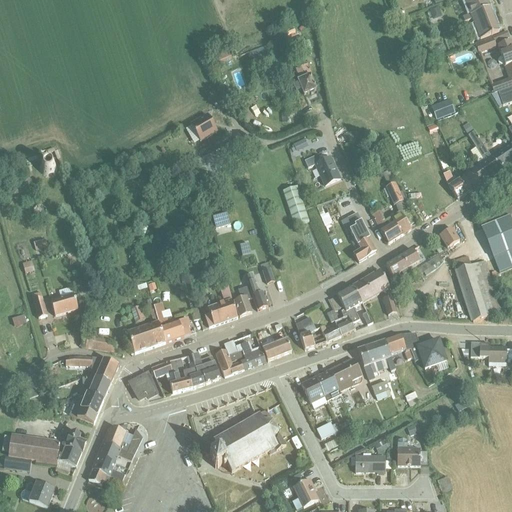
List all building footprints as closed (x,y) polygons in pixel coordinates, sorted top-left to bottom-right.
[(471,16),(463,19),(465,23),(473,20),(475,25),(472,26),(475,33),(477,32),(481,41),(499,34),(490,10),(486,0),(466,0),(465,1),(471,16)] [(440,6),(432,9),(436,19),(444,16),(440,6)] [(298,28),(291,31),(295,40),(302,37),(298,28)] [(492,38),(477,43),(480,53),(479,54),(496,48),(494,44),(509,39),(507,33),(492,38)] [(288,46),(292,58),(309,51),(304,40),(288,46)] [(511,81),(492,88),(494,95),(498,94),(511,88),(511,46),(510,43),(498,48),(502,58),(500,59),(499,61),(498,62),(499,65),(503,66),(504,66),(505,68),(506,68),(511,81)] [(248,54),(251,64),(270,57),(267,47),(248,54)] [(272,63),(274,79),(285,77),(283,62),(272,63)] [(301,84),(293,89),(296,94),(302,91),(304,96),(309,94),(311,95),(314,93),(315,92),(317,91),(307,66),(296,71),(301,84)] [(241,71),(235,76),(242,83),(248,78),(241,71)] [(511,88),(498,94),(503,107),(511,104),(511,88)] [(432,107),(435,114),(429,115),(432,123),(437,121),(455,114),(450,101),(432,107)] [(191,127),(186,131),(194,145),(200,142),(200,143),(217,133),(208,117),(191,127)] [(493,161),(490,157),(475,134),(468,124),(462,127),(469,137),(468,138),(475,150),(470,154),(479,167),(463,178),(466,183),(473,192),(501,173),(493,161)] [(305,141),(294,146),(296,152),(308,147),(305,141)] [(509,144),(490,157),(493,161),(501,173),(501,172),(506,168),(506,169),(511,165),(511,148),(509,144)] [(50,162),(49,162),(46,152),(39,155),(42,164),(41,167),(40,169),(40,170),(40,171),(40,172),(40,173),(40,174),(41,175),(42,176),(43,177),(44,178),(45,178),(46,179),(47,179),(48,179),(49,179),(51,179),(52,178),(53,178),(54,177),(55,176),(56,175),(56,174),(57,173),(57,172),(57,170),(57,168),(57,167),(56,167),(55,165),(55,164),(53,163),(51,162),(50,162)] [(192,155),(178,164),(181,169),(195,161),(192,155)] [(197,161),(205,179),(222,172),(214,156),(208,159),(207,157),(197,161)] [(321,163),(318,156),(305,162),(308,170),(315,167),(325,188),(340,181),(330,159),(321,163)] [(473,192),(466,183),(462,186),(459,182),(452,187),(451,185),(452,184),(448,177),(444,178),(448,187),(458,202),(473,192)] [(404,203),(396,185),(386,189),(395,208),(404,203)] [(282,192),(293,224),(295,228),(299,226),(309,223),(297,187),(282,192)] [(353,205),(349,196),(338,200),(328,204),(324,205),(329,215),(353,205)] [(503,211),(477,222),(480,230),(482,229),(485,238),(510,228),(506,219),(511,216),(511,209),(510,205),(502,209),(503,211)] [(231,213),(215,217),(218,228),(234,224),(231,213)] [(319,215),(325,227),(329,225),(324,213),(319,215)] [(372,217),(376,224),(380,234),(389,247),(411,232),(401,217),(396,220),(395,219),(386,224),(385,221),(383,222),(379,214),(372,217)] [(357,215),(347,220),(353,230),(350,232),(358,248),(358,247),(361,252),(353,256),(359,265),(376,254),(368,241),(370,240),(357,215)] [(485,238),(484,238),(499,275),(511,269),(511,228),(511,229),(510,228),(485,238)] [(443,235),(448,246),(454,243),(449,233),(443,235)] [(139,236),(129,239),(131,245),(141,242),(139,236)] [(36,241),(38,250),(51,247),(48,238),(36,241)] [(241,256),(255,255),(254,242),(239,243),(241,256)] [(434,247),(419,257),(424,265),(439,255),(434,247)] [(413,251),(386,267),(393,279),(402,275),(403,277),(411,273),(409,270),(420,264),(413,251)] [(446,251),(414,272),(418,278),(424,274),(443,261),(450,256),(446,251)] [(468,258),(454,263),(473,324),(502,314),(485,263),(471,267),(468,258)] [(443,261),(424,274),(426,277),(437,270),(444,262),(443,261)] [(23,265),(26,275),(35,273),(32,263),(23,265)] [(260,267),(263,273),(267,286),(275,283),(268,264),(260,267)] [(379,272),(352,287),(362,305),(389,290),(379,272)] [(249,288),(238,292),(241,301),(234,304),(239,319),(252,315),(248,302),(253,300),(257,313),(268,309),(266,303),(268,302),(265,294),(260,296),(253,277),(246,279),(247,282),(249,286),(249,288)] [(352,287),(337,296),(338,298),(352,326),(360,322),(354,310),(361,306),(362,305),(352,287)] [(205,318),(209,330),(238,320),(232,303),(232,302),(227,289),(221,291),(225,301),(226,300),(227,304),(207,310),(210,316),(205,318)] [(32,297),(33,302),(39,320),(48,318),(41,294),(32,297)] [(78,311),(74,296),(51,303),(55,318),(78,311)] [(338,298),(329,302),(334,312),(338,321),(335,323),(338,330),(342,339),(355,332),(352,326),(338,298)] [(391,298),(383,301),(388,318),(397,315),(391,298)] [(141,308),(131,312),(135,325),(145,322),(141,308)] [(191,312),(194,323),(200,321),(197,310),(191,312)] [(334,312),(327,315),(331,324),(335,323),(338,321),(334,312)] [(19,327),(28,325),(26,313),(16,316),(19,327)] [(156,326),(147,329),(150,339),(143,341),(147,352),(165,346),(155,314),(151,315),(154,325),(156,326)] [(156,314),(155,314),(165,346),(184,339),(189,337),(187,330),(189,329),(187,321),(169,326),(166,320),(163,321),(161,315),(156,316),(156,314)] [(367,314),(362,316),(367,328),(373,325),(367,314)] [(310,319),(296,327),(305,352),(312,350),(316,349),(311,339),(309,336),(316,332),(310,319)] [(325,328),(320,330),(323,335),(327,345),(342,339),(338,330),(327,334),(325,328)] [(150,339),(147,329),(127,336),(135,356),(147,352),(143,341),(150,339)] [(316,338),(311,339),(316,349),(327,345),(323,335),(320,330),(316,332),(314,334),(316,338)] [(270,336),(259,340),(268,363),(292,354),(287,341),(274,346),(270,336)] [(416,336),(400,337),(405,352),(404,353),(407,362),(414,360),(416,364),(421,363),(424,373),(437,368),(446,365),(439,343),(420,349),(416,336)] [(400,337),(385,343),(390,357),(404,353),(405,352),(400,337)] [(114,355),(118,356),(120,345),(88,339),(85,349),(114,355)] [(233,343),(224,347),(226,353),(229,358),(241,353),(242,353),(245,362),(240,364),(244,372),(266,364),(260,349),(252,352),(249,345),(246,346),(246,345),(235,349),(233,343)] [(385,343),(357,352),(368,382),(375,380),(373,374),(389,369),(391,374),(389,376),(391,382),(398,379),(390,357),(385,343)] [(506,366),(507,352),(507,350),(489,350),(489,346),(471,345),(471,360),(480,360),(480,361),(488,361),(488,368),(506,369),(506,366)] [(226,353),(216,357),(225,380),(244,372),(240,364),(233,367),(232,364),(243,360),(241,353),(229,358),(226,353)] [(198,356),(191,357),(195,371),(198,379),(202,377),(205,387),(221,381),(212,357),(200,361),(198,356)] [(71,359),(66,360),(66,369),(91,369),(91,378),(91,379),(95,379),(112,386),(119,368),(104,362),(81,358),(71,359)] [(180,361),(151,370),(155,381),(166,377),(168,384),(169,383),(173,396),(193,391),(190,381),(186,383),(184,374),(180,361)] [(353,361),(329,373),(340,395),(354,388),(352,384),(362,379),(353,361)] [(446,365),(437,368),(439,373),(448,370),(446,365)] [(195,371),(184,374),(186,383),(190,381),(193,391),(205,387),(202,377),(198,379),(195,371)] [(329,373),(315,380),(325,400),(327,404),(341,397),(340,395),(329,373)] [(148,375),(130,385),(140,402),(147,398),(149,401),(157,396),(148,375)] [(91,378),(82,379),(83,386),(93,385),(88,397),(104,403),(112,386),(95,379),(91,379),(91,378)] [(378,382),(371,385),(376,398),(377,401),(391,396),(389,393),(384,379),(378,381),(378,382)] [(309,383),(301,387),(311,407),(311,406),(325,400),(315,380),(311,382),(312,384),(310,385),(309,383)] [(398,382),(391,384),(396,398),(403,395),(398,382)] [(406,397),(405,398),(410,408),(412,407),(419,403),(415,393),(406,397)] [(77,400),(73,408),(97,418),(104,403),(88,397),(87,396),(84,403),(77,400)] [(325,400),(311,406),(314,412),(327,405),(327,404),(325,400)] [(464,401),(454,406),(458,413),(467,408),(464,401)] [(73,408),(70,417),(94,427),(97,418),(73,408)] [(211,458),(209,458),(210,460),(212,459),(216,467),(215,467),(215,469),(217,468),(217,470),(219,469),(218,467),(223,465),(223,466),(224,466),(224,467),(225,467),(226,467),(227,467),(227,466),(232,474),(268,453),(270,456),(286,447),(268,415),(269,414),(268,413),(267,413),(266,412),(260,416),(260,415),(214,442),(220,453),(212,457),(212,456),(210,456),(211,458)] [(349,423),(339,428),(342,434),(352,429),(349,423)] [(336,424),(331,427),(335,434),(340,431),(336,424)] [(331,426),(317,432),(321,441),(334,435),(335,434),(331,427),(331,426)] [(414,427),(407,430),(410,439),(417,436),(414,427)] [(110,431),(105,445),(134,458),(143,441),(137,433),(133,442),(125,438),(126,435),(114,429),(110,431)] [(63,432),(59,441),(64,442),(67,443),(65,450),(81,457),(87,444),(80,441),(82,437),(72,433),(71,436),(63,432)] [(126,435),(125,438),(133,442),(137,433),(135,432),(133,437),(126,435)] [(334,435),(321,441),(328,454),(340,448),(334,435)] [(4,437),(2,453),(9,454),(8,460),(36,464),(36,465),(57,469),(58,463),(59,461),(60,443),(54,443),(12,437),(12,438),(4,437)] [(384,442),(374,448),(378,455),(389,450),(388,449),(391,447),(389,444),(386,445),(384,442)] [(399,443),(397,443),(397,468),(420,469),(420,451),(413,451),(413,449),(407,449),(407,443),(406,443),(406,442),(399,442),(399,443)] [(105,445),(99,459),(116,465),(118,459),(132,464),(134,458),(105,445)] [(59,461),(58,463),(71,468),(75,469),(76,470),(81,457),(65,450),(62,458),(60,457),(59,461)] [(1,459),(0,464),(0,468),(4,469),(4,471),(30,475),(32,464),(8,460),(5,459),(1,459)] [(99,459),(93,472),(122,484),(125,477),(113,472),(116,465),(99,459)] [(385,459),(355,459),(355,475),(377,475),(377,476),(385,476),(385,459)] [(57,469),(56,474),(68,478),(71,468),(58,463),(57,469)] [(300,472),(303,478),(315,473),(312,467),(300,472)] [(93,472),(89,483),(102,489),(104,486),(109,488),(110,486),(116,489),(115,491),(110,488),(108,494),(117,497),(122,484),(93,472)] [(448,478),(437,482),(442,495),(453,491),(448,478)] [(310,481),(293,489),(303,510),(318,502),(311,488),(313,488),(310,481)] [(22,495),(21,497),(21,499),(22,502),(47,511),(55,492),(36,485),(32,494),(26,492),(24,493),(22,495)] [(290,488),(282,492),(286,499),(294,495),(290,488)] [(174,502),(177,509),(202,497),(199,491),(174,502)] [(190,504),(193,511),(207,511),(210,511),(205,498),(190,504)]
